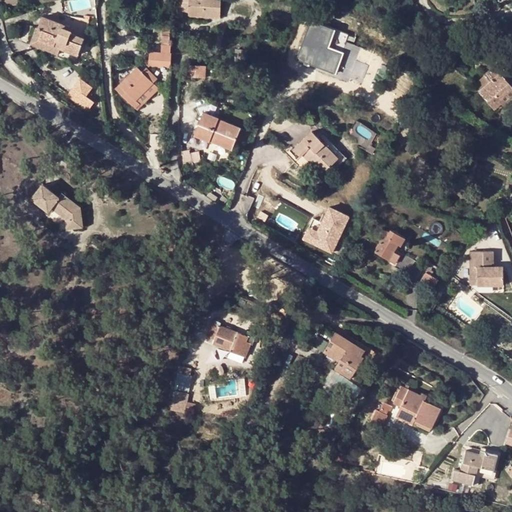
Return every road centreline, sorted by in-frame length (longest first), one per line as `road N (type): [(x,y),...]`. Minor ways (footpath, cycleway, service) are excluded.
road 1 (tertiary): [(511,386),(0,81)]
road 2 (unknown): [(125,157),(79,98),(130,0)]
road 3 (unknown): [(236,222),(275,119),(320,80)]
road 4 (unknown): [(494,375),(478,410),(445,440),(416,446),(374,435)]
